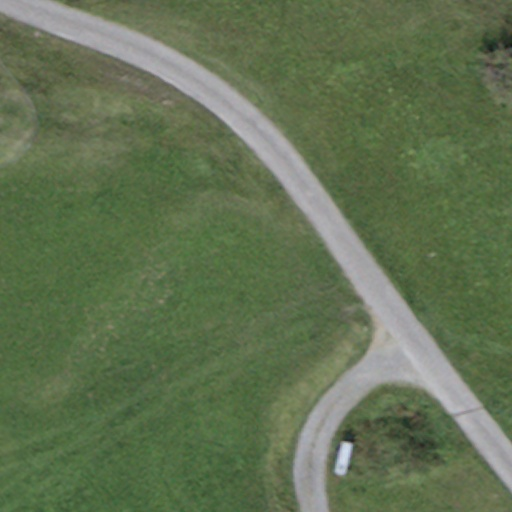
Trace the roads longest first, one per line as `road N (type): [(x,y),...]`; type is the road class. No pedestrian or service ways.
road 1 (residential): [(511,441),(290,166),(225,102),(160,62),(12,0)]
road 2 (track): [(435,341),(345,406),(313,458),(321,511)]
